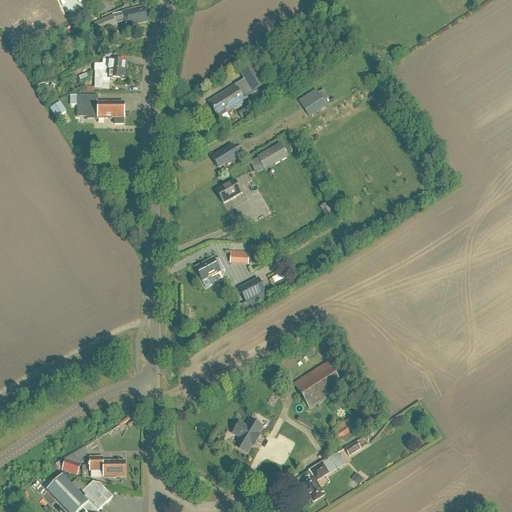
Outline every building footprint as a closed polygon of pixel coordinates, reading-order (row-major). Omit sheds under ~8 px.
[(102,5),(95,13),(100,17),(106,9),(102,5)] [(147,24),(144,8),(122,12),(122,14),(112,16),(112,17),(94,25),(98,34),(116,26),(115,24),(124,22),(126,29),(147,24)] [(86,29),(79,32),(81,37),(88,34),(86,29)] [(106,54),(118,50),(115,43),(104,47),(106,54)] [(95,66),(95,73),(104,73),(104,71),(126,73),(127,64),(103,61),(103,66),(95,66)] [(253,63),(238,72),(250,93),(266,83),(253,63)] [(95,80),(94,90),(108,91),(109,80),(125,82),(126,73),(104,71),(104,73),(95,73),(95,80)] [(45,85),(38,87),(41,97),(48,94),(45,85)] [(235,87),(208,103),(218,119),(221,117),(226,114),(244,103),(235,87)] [(314,106),(305,112),(308,118),(326,106),(317,93),(309,98),(314,106)] [(97,119),(97,121),(111,121),(111,119),(114,119),(114,125),(123,125),(123,119),(124,119),(124,104),(98,104),(98,97),(77,97),(77,106),(77,118),(97,119)] [(60,104),(50,110),(57,120),(67,114),(60,104)] [(236,111),(241,120),(248,116),(242,107),(236,111)] [(226,114),(221,117),(225,123),(229,120),(226,114)] [(280,145),(257,158),(265,172),(288,159),(280,145)] [(232,146),(211,159),(218,170),(225,165),(226,167),(245,156),(240,147),(235,150),(232,146)] [(234,182),(215,192),(223,205),(241,195),(234,182)] [(326,205),(321,208),(326,217),(331,214),(326,205)] [(229,251),(227,263),(246,266),(248,255),(229,251)] [(213,260),(195,269),(202,283),(220,273),(213,260)] [(269,301),(257,279),(238,290),(245,304),(239,307),(243,315),(269,301)] [(293,385),(310,411),(343,389),(327,364),(293,385)] [(352,434),(357,431),(350,420),(335,429),(337,433),(332,436),(339,447),(354,438),(352,434)] [(235,448),(247,455),(251,446),(254,448),(260,437),(258,436),(262,429),(250,421),(246,429),(239,425),(233,435),(239,439),(238,440),(239,440),(235,448)] [(345,451),(349,458),(360,451),(356,444),(345,451)] [(313,504),(324,497),(316,484),(345,467),(338,455),(309,472),(313,479),(302,486),(313,504)] [(116,479),(125,479),(125,463),(103,463),(103,459),(89,459),(89,472),(103,472),(103,480),(116,480),(116,479)] [(80,468),(64,463),(61,474),(77,479),(80,468)] [(356,475),(351,481),(359,487),(364,481),(356,475)] [(97,511),(112,498),(99,486),(92,484),(80,496),(62,477),(46,492),(65,511),(80,511),(82,510),(84,511),(97,511)]
